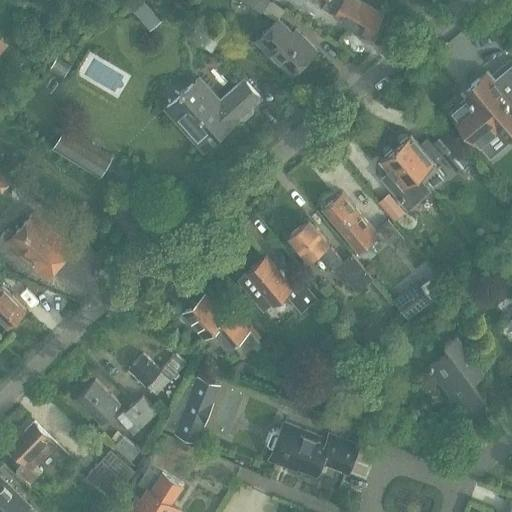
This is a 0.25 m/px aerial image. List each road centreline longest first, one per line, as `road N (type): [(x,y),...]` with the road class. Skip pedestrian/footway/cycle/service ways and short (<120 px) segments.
road 1 (unclassified): [(0,406),(463,0)]
road 2 (residential): [(457,485),(389,460),(371,511)]
